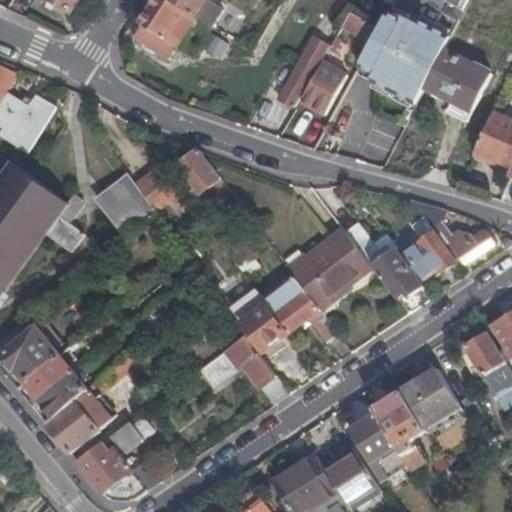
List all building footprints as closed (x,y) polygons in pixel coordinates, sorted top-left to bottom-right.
[(52,0),(73,14),(81,0),(52,0)] [(212,27),(170,0),(158,0),(143,23),(145,24),(178,45),(195,56),(212,27)] [(170,0),(212,27),(217,20),(202,10),(208,0),(170,0)] [(446,0),(464,9),(469,0),(446,0)] [(350,12),(342,26),(365,39),(373,24),(350,12)] [(386,89),(421,23),(405,15),(402,21),(388,14),(380,28),(358,68),(373,75),(370,81),(386,89)] [(444,49),(450,38),(421,23),(386,89),(416,105),(425,88),(444,49)] [(170,59),(178,45),(145,24),(136,37),(170,59)] [(281,100),(296,108),(326,54),(310,45),(297,69),(298,70),(281,100)] [(492,73),(444,49),(425,88),(453,102),(472,112),(492,73)] [(331,73),(322,68),(304,101),(325,113),(346,74),(334,67),(331,73)] [(0,105),(9,91),(15,81),(0,74),(0,105)] [(31,105),(9,91),(0,105),(0,125),(5,129),(1,134),(30,153),(59,108),(40,96),(31,105)] [(472,112),(453,102),(448,112),(468,122),(472,112)] [(511,170),(511,121),(493,113),(474,155),(511,170)] [(222,177),(201,150),(178,167),(198,195),(222,177)] [(71,204),(14,162),(0,181),(0,300),(49,234),(73,252),(87,235),(62,216),(71,204)] [(182,191),(163,166),(138,185),(156,210),(182,191)] [(156,210),(138,185),(130,174),(99,199),(130,238),(159,214),(156,210)] [(400,248),(381,224),(369,233),(354,213),(341,223),(348,232),(376,268),(394,293),(403,286),(411,296),(424,286),(398,250),(400,248)] [(451,220),(436,231),(443,240),(458,230),(451,220)] [(458,230),(443,240),(463,266),(497,243),(486,230),(474,238),(473,235),(458,230)] [(376,268),(348,232),(294,274),(305,287),(322,309),(376,268)] [(435,233),(424,242),(420,237),(414,242),(417,247),(408,254),(426,278),(440,268),(444,273),(457,262),(435,233)] [(340,333),(322,309),(305,287),(299,291),(296,288),(271,307),(291,333),(309,319),(327,343),(340,333)] [(266,353),(291,333),(271,307),(258,290),(240,304),(244,310),(238,315),(266,353)] [(233,309),(238,315),(244,310),(240,304),(233,309)] [(511,315),(494,327),(511,357),(511,315)] [(60,355),(31,319),(0,343),(0,359),(6,353),(28,380),(60,355)] [(486,374),(507,361),(490,333),(468,346),(486,374)] [(246,367),(275,405),(292,394),(249,337),(203,372),(215,389),(246,367)] [(55,416),(47,423),(73,454),(115,421),(97,399),(141,364),(133,353),(88,389),(55,416)] [(60,355),(28,380),(27,381),(42,399),(79,369),(74,362),(69,366),(60,355)] [(84,375),(79,369),(42,399),(55,416),(88,389),(79,378),(84,375)] [(463,405),(441,369),(404,392),(426,428),(463,405)] [(426,428),(404,392),(376,409),(379,415),(399,447),(414,470),(429,461),(421,447),(418,448),(416,446),(416,439),(429,432),(426,428)] [(399,447),(379,415),(353,431),(375,469),(381,466),(378,460),(399,447)] [(131,422),(79,462),(110,498),(135,500),(162,482),(146,462),(134,471),(129,465),(133,462),(130,457),(125,461),(116,449),(120,446),(126,453),(144,440),(131,422)] [(362,454),(358,447),(336,460),(340,467),(362,454)] [(325,467),(317,453),(274,480),(294,511),(303,511),(340,490),(325,467)] [(340,467),(336,460),(325,467),(340,490),(353,511),(385,492),(362,454),(340,467)] [(443,472),(451,467),(445,458),(437,463),(443,472)] [(274,511),(258,490),(239,504),(246,511),(274,511)]
